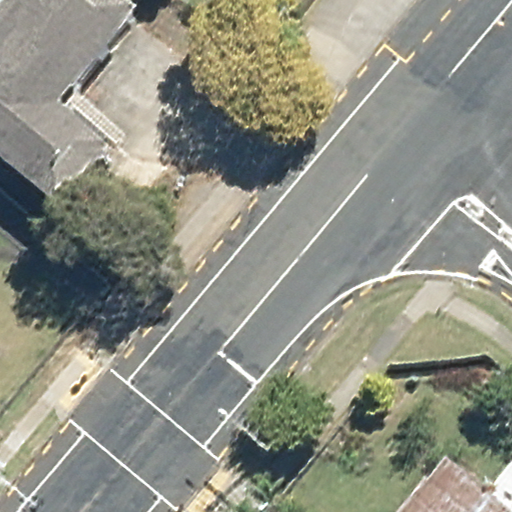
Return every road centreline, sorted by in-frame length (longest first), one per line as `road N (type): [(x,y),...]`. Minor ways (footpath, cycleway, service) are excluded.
road 1 (secondary): [(90,511),(414,144)]
road 2 (secondary): [(414,144),(511,27)]
road 3 (residential): [(511,228),(414,144)]
